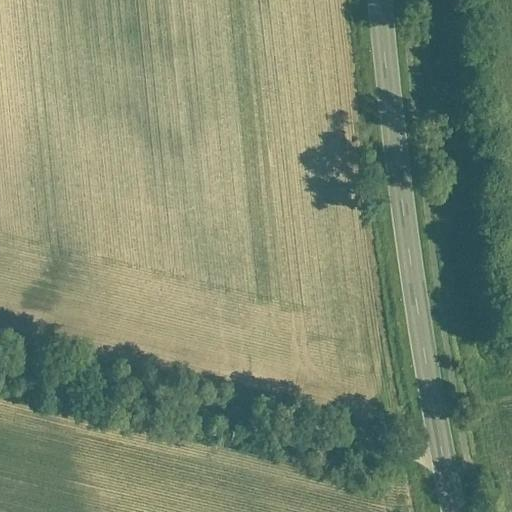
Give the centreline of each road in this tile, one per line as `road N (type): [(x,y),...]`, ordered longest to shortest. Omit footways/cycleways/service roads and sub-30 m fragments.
road 1 (tertiary): [(454,511),(414,309),(379,0)]
road 2 (track): [(444,462),(0,359)]
